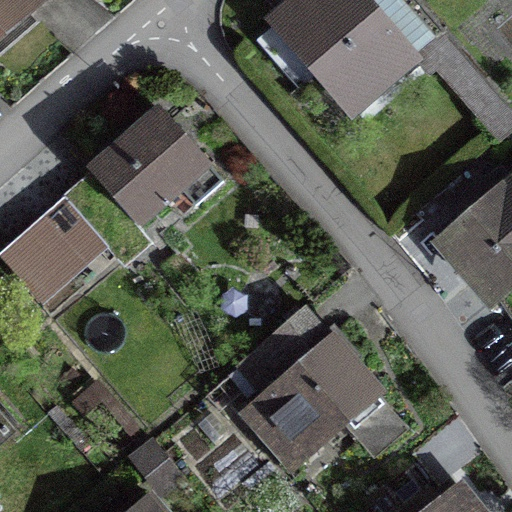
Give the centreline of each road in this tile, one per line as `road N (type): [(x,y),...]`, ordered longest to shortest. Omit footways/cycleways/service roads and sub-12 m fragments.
road 1 (residential): [(151,26),(511,480)]
road 2 (residential): [(0,163),(151,26)]
